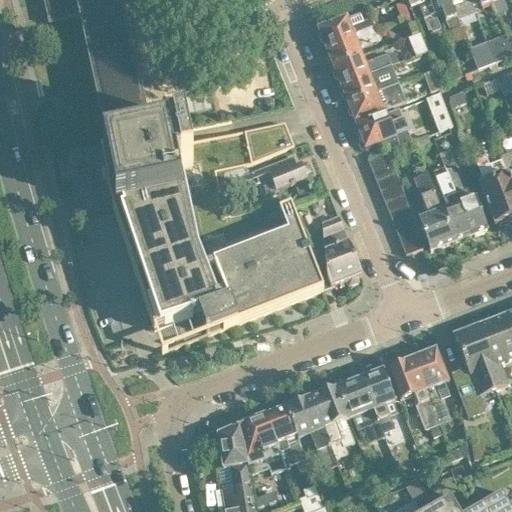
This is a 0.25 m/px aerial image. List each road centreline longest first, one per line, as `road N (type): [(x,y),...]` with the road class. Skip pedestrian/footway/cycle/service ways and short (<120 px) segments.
road 1 (residential): [(186,511),(169,432),(176,402),(402,320)]
road 2 (residential): [(295,0),(286,9),(289,33),(402,320)]
road 3 (secondary): [(90,434),(0,137)]
road 4 (secondary): [(0,313),(46,452)]
